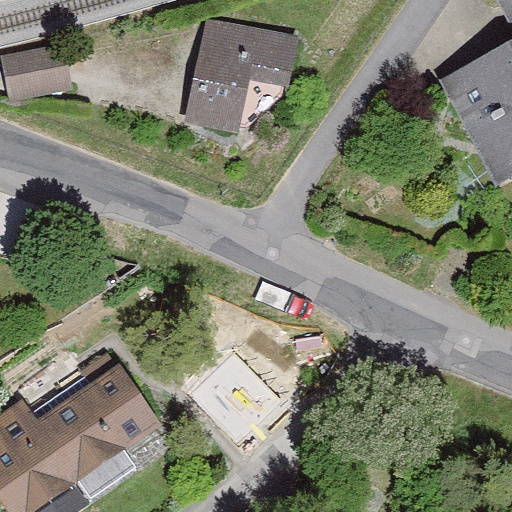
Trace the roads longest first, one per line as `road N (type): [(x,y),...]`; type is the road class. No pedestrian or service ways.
road 1 (residential): [(265,253),(434,0)]
road 2 (residential): [(265,253),(0,153)]
road 3 (residential): [(412,327),(229,511)]
road 4 (residential): [(412,327),(265,253)]
